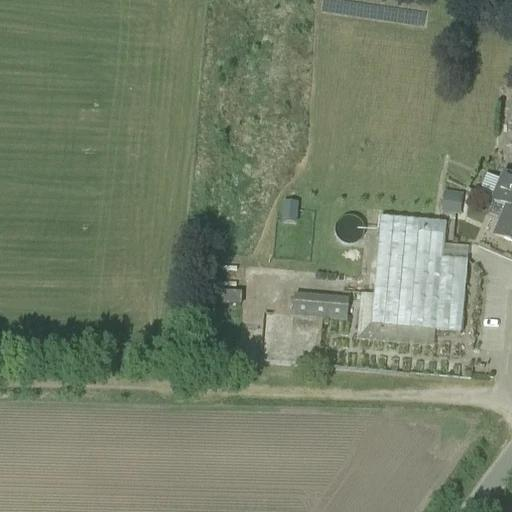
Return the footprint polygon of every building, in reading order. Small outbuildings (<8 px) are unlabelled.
[(511,179),(503,176),(491,202),(505,208),(493,237),(511,245),(511,179)] [(459,216),(461,196),(443,194),(441,214),(459,216)] [(460,335),(465,263),(440,261),(443,225),(379,220),(370,328),(460,335)] [(214,285),(212,304),(237,306),(238,287),(214,285)] [(345,324),(348,301),(293,296),(291,319),(345,324)]
